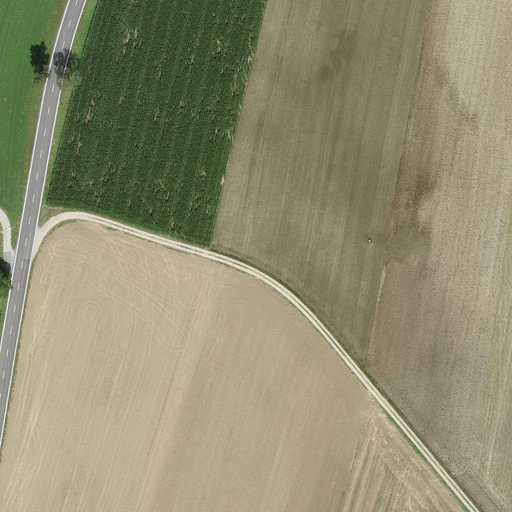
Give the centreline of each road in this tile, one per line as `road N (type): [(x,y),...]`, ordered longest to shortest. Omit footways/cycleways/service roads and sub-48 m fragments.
road 1 (track): [(479,511),(307,309),(273,281),(97,216),(65,213),(27,240)]
road 2 (secondary): [(0,407),(54,83),(77,0)]
